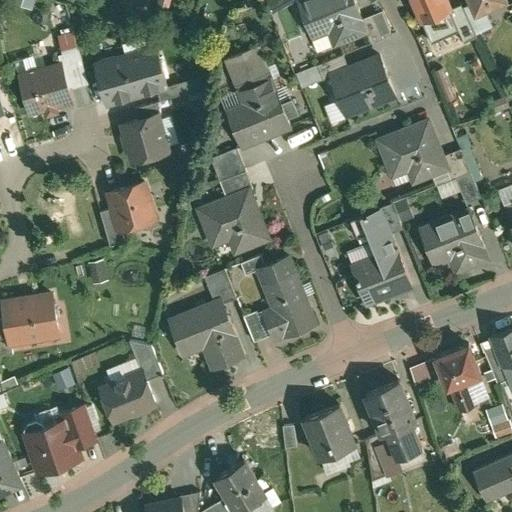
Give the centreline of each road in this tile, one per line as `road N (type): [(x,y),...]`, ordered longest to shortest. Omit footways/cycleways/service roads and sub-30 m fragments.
road 1 (residential): [(351,354),(206,419),(56,511)]
road 2 (residential): [(0,268),(20,265),(0,169),(88,139)]
road 3 (residential): [(351,354),(281,166)]
road 4 (residential): [(511,292),(351,354)]
